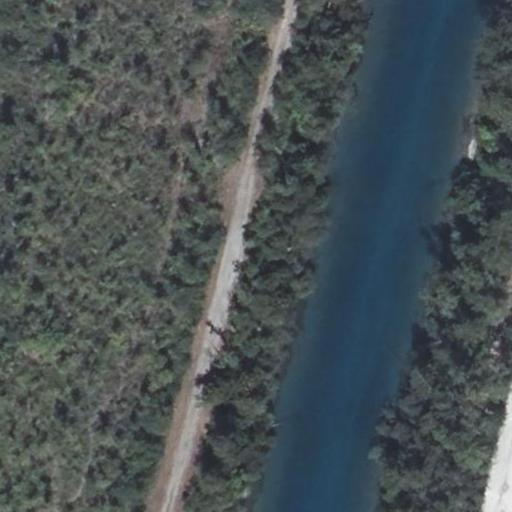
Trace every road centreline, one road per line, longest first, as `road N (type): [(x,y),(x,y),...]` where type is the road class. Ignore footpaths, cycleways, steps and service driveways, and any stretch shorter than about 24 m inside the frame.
road 1 (track): [(293,0),(165,511)]
road 2 (track): [(445,511),(511,230)]
